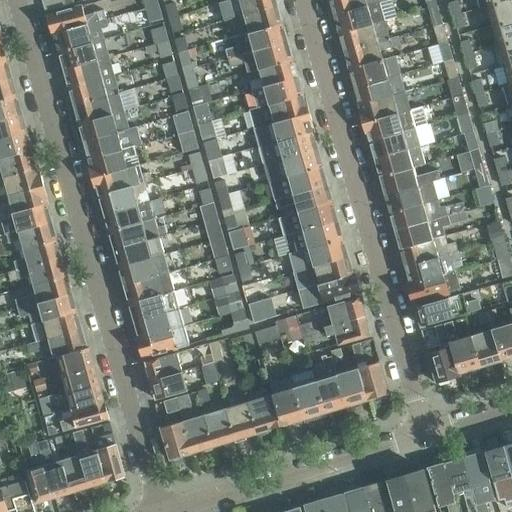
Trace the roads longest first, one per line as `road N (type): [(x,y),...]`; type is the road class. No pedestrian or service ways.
road 1 (residential): [(159,511),(16,0)]
road 2 (residential): [(424,434),(302,0)]
road 3 (residential): [(159,511),(424,434)]
